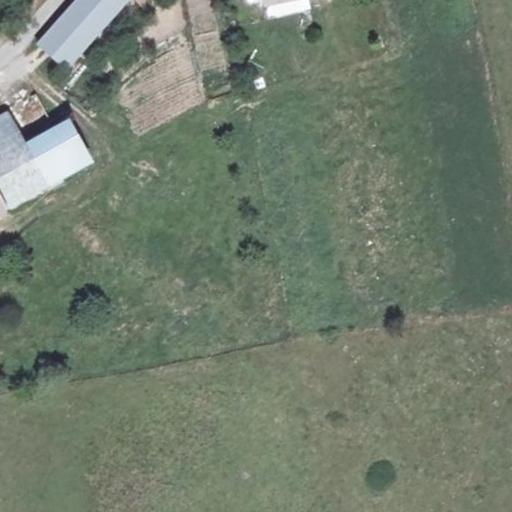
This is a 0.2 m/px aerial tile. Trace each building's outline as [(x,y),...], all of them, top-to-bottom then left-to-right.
[(113,12),(97,0),(74,0),(20,63),(48,87),(113,12)] [(308,0),(268,0),(271,12),(290,9),(291,24),(313,22),(308,0)] [(210,10),(186,16),(190,31),(214,24),(210,10)] [(11,142),(5,147),(35,196),(83,164),(58,126),(18,153),(11,142)] [(0,215),(35,196),(5,147),(4,146),(0,149),(0,215)]
